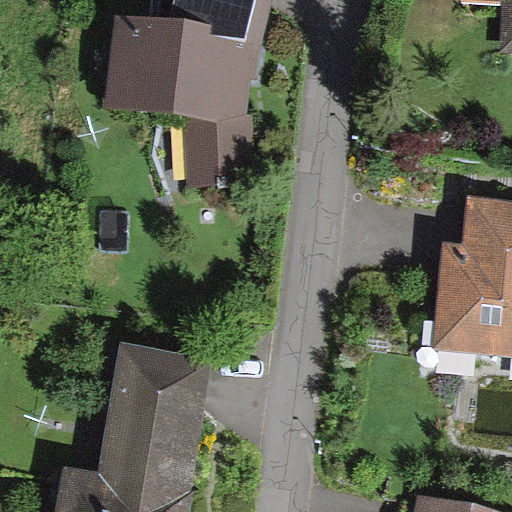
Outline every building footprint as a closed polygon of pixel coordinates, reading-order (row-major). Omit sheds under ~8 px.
[(257,78),(277,0),(177,0),(173,22),(116,17),(106,107),(183,117),(184,186),(258,185),(256,115),(248,115),(254,79),(257,78)] [(501,52),(511,52),(511,0),(484,0),(504,1),(501,52)] [(430,347),(511,356),(511,201),(468,197),(464,242),(442,241),(430,347)] [(192,493),(210,363),(118,345),(99,472),(62,467),(54,511),(190,511),(194,494),(192,493)] [(511,511),(417,492),(412,511),(511,511)]
